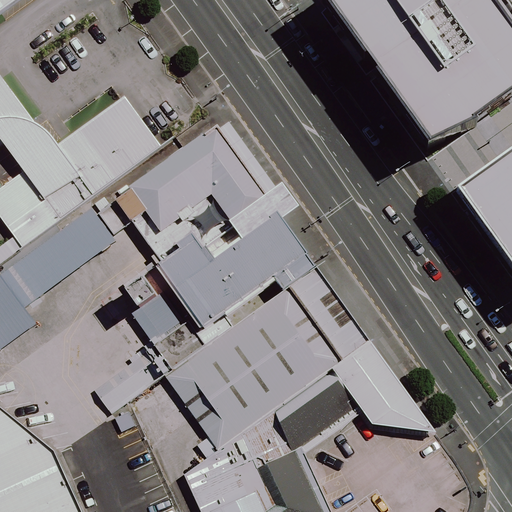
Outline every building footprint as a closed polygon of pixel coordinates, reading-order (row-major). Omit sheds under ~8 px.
[(117,103),(49,151),(0,82),(0,162),(11,178),(0,186),(0,235),(4,240),(10,250),(151,150),(117,103)] [(165,263),(144,277),(190,342),(262,292),(268,301),(307,274),(209,135),(106,206),(123,231),(135,223),(146,239),(196,204),(230,252),(199,274),(178,245),(161,257),(165,263)] [(0,266),(15,256),(10,250),(4,240),(0,242),(0,266)] [(311,278),(164,376),(212,448),(332,368),(359,350),(311,278)] [(146,306),(133,288),(114,301),(127,320),(146,306)] [(360,410),(332,368),(212,448),(172,473),(190,511),(311,511),(288,457),(360,410)] [(0,404),(0,511),(79,511),(54,450),(0,404)]
